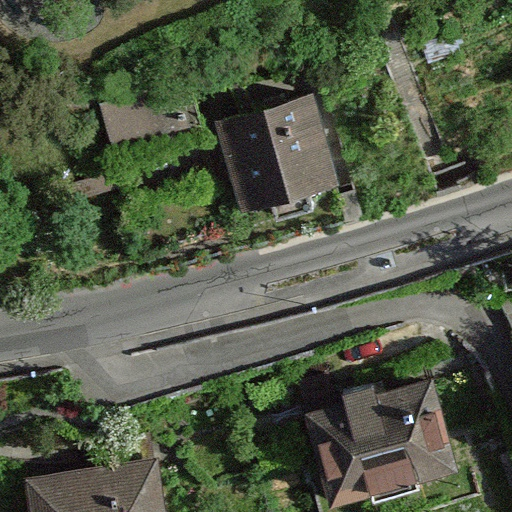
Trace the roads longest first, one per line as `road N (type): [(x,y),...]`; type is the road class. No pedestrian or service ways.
road 1 (residential): [(228,308),(488,297),(511,352)]
road 2 (residential): [(511,207),(228,308)]
road 3 (residential): [(228,308),(0,349)]
